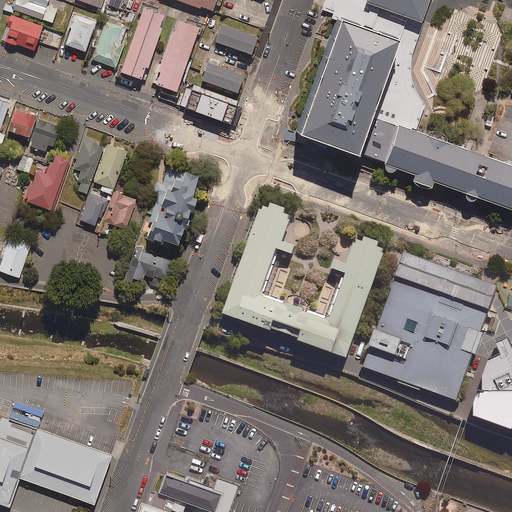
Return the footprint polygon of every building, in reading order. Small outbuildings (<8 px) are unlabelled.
[(5,2),(3,9),(12,12),(13,8),(52,22),(56,8),(46,5),(47,0),(15,0),(14,5),(5,2)] [(180,0),(199,7),(200,5),(212,9),(214,3),(219,5),(220,0),(180,0)] [(329,13),(337,15),(398,37),(370,115),(416,131),(425,104),(422,100),(418,95),(414,83),(411,70),(412,59),(415,49),(424,23),(420,21),(364,1),(364,0),(333,0),(333,1),(329,13)] [(427,0),(364,0),(364,1),(420,21),(427,0)] [(163,14),(142,7),(118,75),(132,81),(134,75),(140,77),(144,65),(147,66),(161,26),(159,26),(163,14)] [(43,25),(8,13),(0,37),(0,38),(34,51),(43,25)] [(95,21),(75,14),(64,43),(84,50),(95,21)] [(370,115),(398,37),(337,15),(330,37),(325,49),(302,113),(295,133),(356,155),(370,115)] [(162,91),(176,96),(181,85),(178,84),(198,27),(177,19),(173,31),(171,31),(160,62),(157,61),(150,81),(164,86),(162,91)] [(128,29),(105,21),(91,58),(114,67),(128,29)] [(256,36),(220,23),(214,40),(250,53),(256,36)] [(220,60),(209,57),(201,79),(236,91),(243,73),(218,65),(220,60)] [(230,124),(238,100),(187,82),(179,106),(230,124)] [(0,126),(9,101),(0,97),(0,126)] [(35,115),(15,109),(8,130),(28,136),(35,115)] [(416,131),(370,115),(356,155),(384,165),(383,167),(384,169),(387,172),(391,171),(393,170),(394,168),(413,175),(412,180),(413,182),(415,184),(417,186),(420,187),(423,188),(426,188),(428,188),(431,187),(432,182),(464,193),(464,195),(465,198),(468,201),(472,201),(474,199),(475,197),(511,209),(511,164),(483,155),(446,141),(447,139),(446,137),(444,135),(442,133),(440,132),(437,131),(434,131),(431,131),(429,132),(428,135),(423,133),(416,131)] [(59,126),(38,119),(30,146),(45,151),(47,144),(52,145),(59,126)] [(103,144),(84,137),(73,167),(81,170),(78,179),(81,180),(78,190),(86,193),(103,144)] [(126,151),(107,144),(93,181),(102,184),(100,189),(110,193),(126,151)] [(36,170),(25,201),(52,210),(70,159),(55,154),(47,174),(36,170)] [(33,159),(21,155),(17,169),(28,172),(33,159)] [(197,177),(169,167),(162,184),(156,181),(151,194),(158,196),(143,238),(160,244),(161,240),(177,246),(199,183),(196,182),(197,177)] [(108,228),(110,223),(125,228),(135,200),(113,192),(101,226),(108,228)] [(80,219),(94,224),(97,215),(101,217),(107,200),(89,193),(80,219)] [(223,316),(348,360),(386,255),(383,254),(384,250),(379,248),(381,243),(366,238),(365,243),(359,241),(358,245),(355,244),(348,266),(335,261),(332,270),(347,275),(332,319),(326,321),(266,299),(263,293),(278,250),(293,255),(296,247),(284,243),(291,221),(289,220),(291,216),(285,214),(287,209),(272,204),(270,209),(265,207),(263,210),(261,209),(223,316)] [(9,235),(0,261),(0,271),(18,278),(31,243),(9,235)] [(174,261),(133,247),(122,282),(132,281),(141,284),(144,274),(149,285),(162,288),(156,278),(167,281),(174,261)] [(438,393),(453,399),(458,386),(470,351),(478,329),(493,290),(400,256),(381,305),(373,328),(368,341),(364,351),(359,364),(374,370),(382,373),(397,378),(416,385),(430,390),(438,393)] [(493,328),(499,330),(502,323),(500,322),(503,314),(495,311),(492,310),(490,315),(493,316),(496,318),(493,328)] [(511,344),(486,343),(463,404),(489,413),(511,425),(511,344)] [(0,500),(8,504),(18,475),(36,427),(2,415),(0,420),(0,500)] [(36,427),(18,475),(94,502),(112,454),(109,452),(36,425),(36,427)] [(223,495),(167,475),(161,491),(217,511),(223,495)] [(166,511),(141,503),(137,511),(166,511)]
